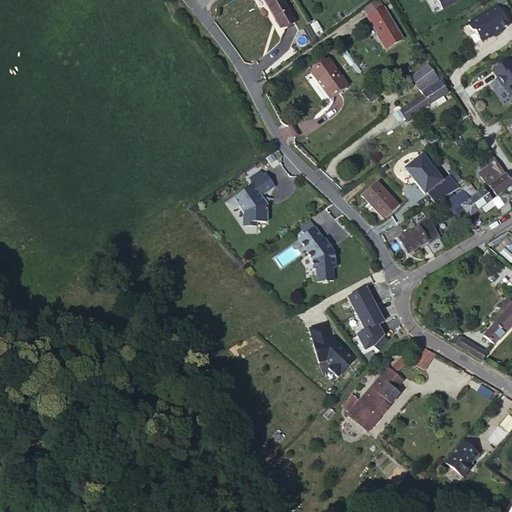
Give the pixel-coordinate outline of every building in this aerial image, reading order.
[(280,0),(263,0),(279,27),(292,19),(280,0)] [(370,15),(385,5),(381,0),(375,0),(365,8),(370,15)] [(437,0),(442,9),(457,0),(437,0)] [(406,34),(385,5),(370,15),(382,32),(391,45),(406,34)] [(473,29),(479,39),(492,32),(492,34),(500,30),(499,28),(507,24),(496,5),(466,21),(470,29),(473,29)] [(389,46),(391,45),(382,32),(380,33),(389,46)] [(511,66),(507,58),(491,69),(497,77),(496,77),(501,85),(502,85),(509,96),(511,94),(511,66)] [(331,98),(347,86),(328,60),(310,73),(317,82),(318,81),(331,98)] [(419,90),(436,78),(428,65),(411,77),(419,90)] [(449,91),(440,75),(436,78),(447,93),(449,91)] [(447,93),(436,78),(419,90),(422,95),(429,105),(434,101),(442,96),(447,93)] [(429,105),(422,95),(401,109),(408,119),(429,105)] [(445,100),(442,96),(434,101),(437,105),(445,100)] [(408,119),(401,109),(399,110),(406,121),(408,119)] [(495,196),(511,184),(496,161),(491,153),(483,158),(489,166),(477,174),(487,187),(495,196)] [(419,189),(438,177),(422,154),(404,166),(419,189)] [(456,183),(460,179),(451,168),(452,167),(446,159),(440,163),(456,183)] [(250,183),(252,186),(238,196),(234,199),(239,206),(243,212),(243,226),(256,226),(256,222),(266,222),(266,205),(265,203),(260,196),(274,186),(265,173),(263,175),(260,170),(250,178),(252,182),(250,183)] [(469,198),(478,192),(469,180),(461,186),(469,198)] [(381,218),(396,205),(376,183),(362,196),(381,218)] [(483,204),(490,199),(483,190),(469,200),(461,190),(451,197),(446,202),(447,204),(454,213),(455,214),(461,210),(467,217),(480,207),(483,204)] [(487,209),(494,204),(490,199),(483,204),(487,209)] [(502,215),(511,208),(508,202),(496,209),(502,215)] [(448,217),(454,213),(447,204),(440,208),(448,217)] [(426,217),(414,223),(416,226),(396,238),(405,254),(425,242),(427,245),(437,239),(438,240),(426,216),(425,216),(426,217)] [(298,229),(302,235),(312,227),(308,222),(298,229)] [(322,240),(313,227),(312,227),(297,239),(306,251),(305,252),(310,260),(311,269),(314,269),(315,282),(321,281),(321,283),(326,282),(326,281),(332,280),(331,267),(334,267),(332,252),(323,239),(322,240)] [(511,324),(511,275),(507,281),(511,285),(511,295),(508,300),(506,298),(497,307),(500,309),(503,313),(494,323),(482,336),(492,345),(511,324)] [(372,296),(370,297),(364,287),(347,297),(356,314),(375,303),(372,296)] [(383,322),(377,312),(379,311),(375,303),(356,314),(365,331),(377,325),(383,322)] [(503,313),(500,309),(490,320),(494,323),(503,313)] [(325,324),(309,328),(314,344),(312,344),(318,363),(326,360),(331,365),(327,368),(337,377),(353,360),(331,339),(329,339),(325,324)] [(364,350),(372,346),(378,351),(388,340),(383,335),(377,325),(365,331),(356,335),(364,350)] [(459,337),(454,344),(460,347),(464,340),(459,337)] [(464,340),(460,347),(481,360),(485,353),(464,340)] [(423,370),(432,354),(419,347),(410,362),(423,370)] [(396,371),(406,360),(401,355),(391,365),(396,371)] [(387,368),(347,413),(366,430),(377,417),(378,418),(399,393),(394,389),(401,380),(387,368)] [(510,428),(503,422),(495,432),(502,438),(510,428)] [(454,450),(437,472),(455,486),(462,478),(460,476),(462,472),(470,463),(454,450)] [(280,468),(269,480),(277,488),(288,476),(280,468)]
